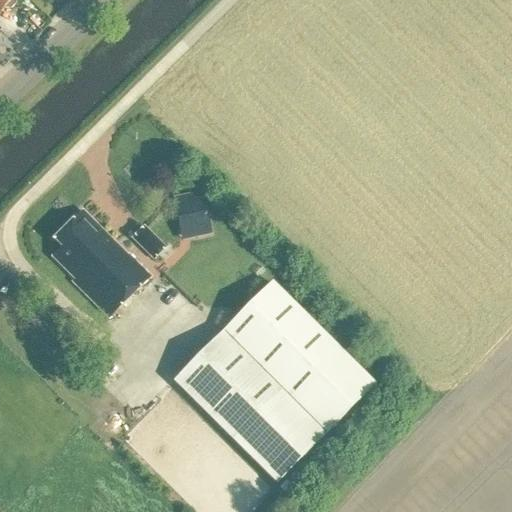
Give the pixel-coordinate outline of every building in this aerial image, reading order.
[(0,0),(0,15),(15,0),(0,0)] [(202,190),(169,198),(179,241),(212,233),(202,190)] [(151,279),(128,257),(126,258),(82,215),(54,244),(61,251),(52,260),(75,283),(72,285),(109,322),(151,279)] [(165,250),(144,229),(133,240),(154,262),(165,250)] [(273,287),(174,386),(276,487),(374,387),(273,287)]
